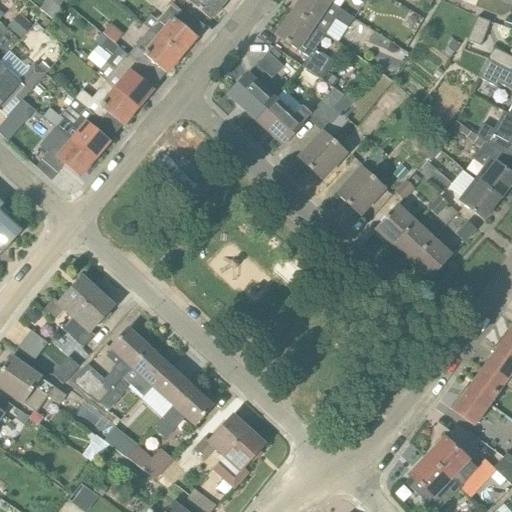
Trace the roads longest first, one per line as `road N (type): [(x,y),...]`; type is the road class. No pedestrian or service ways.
road 1 (residential): [(454,349),(183,94)]
road 2 (residential): [(335,467),(73,223)]
road 3 (residential): [(73,223),(183,94)]
road 4 (residential): [(335,467),(379,439),(454,349)]
